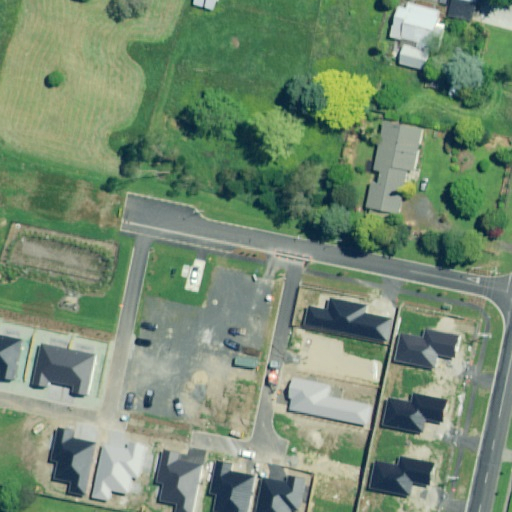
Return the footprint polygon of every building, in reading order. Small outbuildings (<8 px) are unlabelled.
[(220,10),(222,0),(199,0),(198,4),(220,10)] [(479,4),(480,0),(453,0),(450,18),(476,23),(479,4)] [(398,25),(396,25),(393,36),(409,40),(403,64),(434,72),(446,25),(441,24),(444,13),(411,5),(410,10),(402,8),(398,25)] [(453,85),(451,96),(462,98),(464,87),(453,85)] [(425,199),(406,195),(412,170),(418,171),(427,130),(389,121),(378,171),(385,172),(383,184),(376,183),(371,207),(400,214),(399,218),(420,222),(425,199)] [(368,305),(332,298),(329,310),(310,306),(306,325),(388,341),(392,318),(366,313),(368,305)] [(195,311),(154,303),(149,330),(184,337),(187,325),(192,326),(195,311)] [(403,333),(397,360),(436,368),(439,354),(456,358),(461,335),(427,328),(425,338),(403,333)] [(144,356),(186,365),(188,352),(181,351),(184,337),(149,330),(144,356)] [(4,376),(18,379),(27,337),(0,331),(0,368),(6,370),(4,376)] [(338,342),(303,335),(299,354),(302,355),(300,367),(375,382),(379,363),(336,354),(338,342)] [(73,347),(46,342),(38,382),(52,385),(53,380),(66,383),(73,347)] [(78,391),(92,394),(100,353),(73,347),(66,383),(79,385),(78,391)] [(237,356),(217,352),(202,425),(225,430),(230,405),(241,407),(248,373),(234,370),(237,356)] [(186,365),(144,356),(138,383),(175,390),(177,378),(183,379),(186,365)] [(330,385),(294,378),(290,397),(294,397),(291,410),(366,425),(370,406),(327,397),(330,385)] [(132,411),(174,419),(177,405),(172,404),(175,390),(138,383),(132,411)] [(391,399),(386,426),(425,434),(428,420),(445,423),(449,401),(415,394),(414,403),(391,399)] [(334,428),(298,421),(294,440),(301,442),(298,455),(364,468),(368,448),(331,440),(334,428)] [(85,495),(96,443),(72,438),(74,431),(58,428),(52,460),(59,461),(55,478),(72,482),(70,492),(85,495)] [(139,478),(145,446),(129,442),(128,450),(104,445),(94,497),(109,500),(111,490),(128,494),(131,477),(139,478)] [(192,511),(202,465),(179,460),(180,453),(165,450),(158,482),(165,484),(161,501),(178,504),(176,511),(192,511)] [(378,461),(373,488),(412,496),(415,482),(432,485),(436,463),(403,456),(401,466),(378,461)] [(247,511),(255,476),(231,471),(232,464),(217,461),(210,493),(217,495),(214,511),(247,511)] [(353,511),(361,476),(337,471),(332,497),(321,494),(316,511),(353,511)] [(298,511),(304,479),(288,476),(287,483),(263,478),(256,511),(290,511),(291,510),(298,511)]
